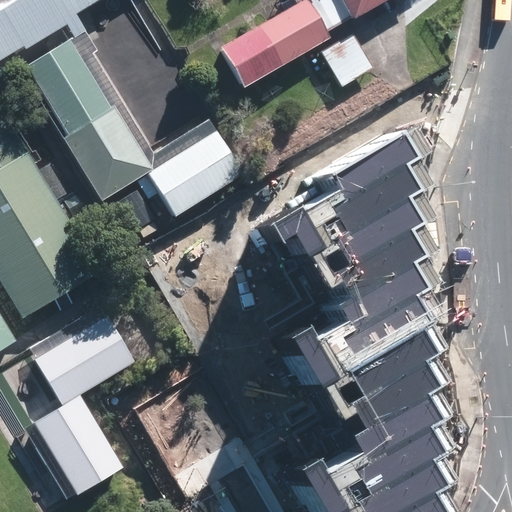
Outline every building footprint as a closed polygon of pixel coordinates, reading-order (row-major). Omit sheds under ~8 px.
[(0,0),(0,58),(94,0),(0,0)] [(346,18),(377,0),(289,0),(291,2),(214,46),(237,86),(326,36),(321,29),(345,15),(346,18)] [(317,50),(339,86),(371,67),(350,30),(317,50)] [(63,132),(57,136),(96,200),(143,171),(169,215),(238,172),(212,128),(149,167),(110,104),(106,106),(64,38),(21,64),(63,132)] [(0,287),(17,316),(94,269),(0,113),(0,287)] [(437,511),(426,494),(441,485),(427,461),(440,452),(425,426),(436,419),(421,394),(433,386),(417,359),(430,351),(417,327),(428,320),(412,293),(424,286),(410,261),(420,254),(405,228),(419,220),(404,195),(416,187),(402,162),(415,154),(401,130),(389,138),(387,134),(317,178),(324,190),(255,228),(265,245),(277,238),(289,261),(293,260),(311,292),(324,285),(332,301),(321,307),(330,324),(300,341),(293,330),(275,342),(302,391),(307,390),(325,424),(338,417),(347,431),(335,439),(345,456),(310,475),(303,463),(285,474),(307,511),(437,511)] [(423,225),(425,249),(436,248),(434,223),(423,225)] [(125,367),(97,317),(26,358),(55,407),(125,367)] [(0,351),(10,345),(0,329),(0,351)] [(183,354),(143,378),(165,416),(206,392),(183,354)] [(116,472),(74,399),(29,425),(71,497),(116,472)] [(169,511),(244,511),(253,506),(216,448),(154,487),(169,511)]
